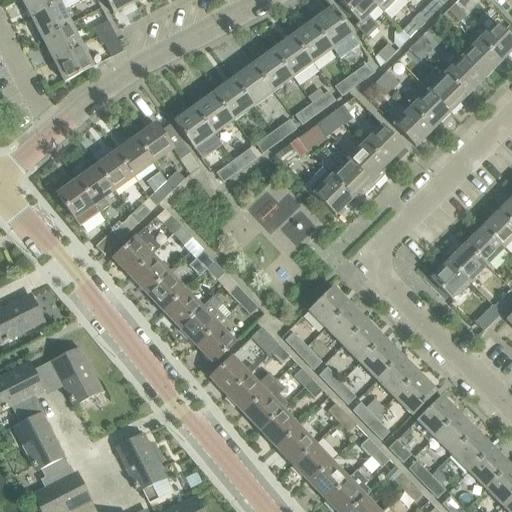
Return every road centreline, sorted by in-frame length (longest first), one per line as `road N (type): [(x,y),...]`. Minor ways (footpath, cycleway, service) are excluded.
road 1 (tertiary): [(264,511),(0,195)]
road 2 (residential): [(511,412),(369,268),(511,133)]
road 3 (residential): [(56,135),(123,80),(256,0)]
road 4 (residential): [(56,135),(0,27)]
